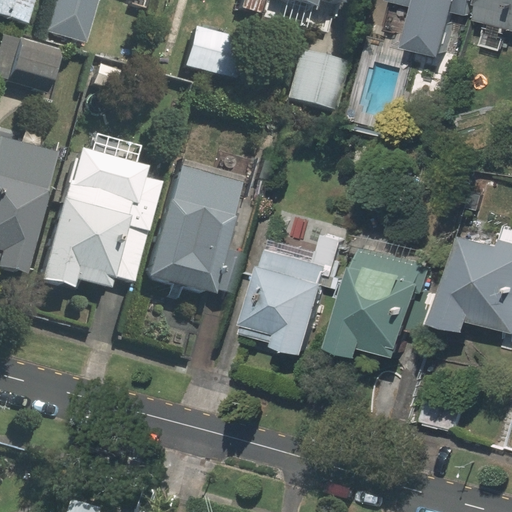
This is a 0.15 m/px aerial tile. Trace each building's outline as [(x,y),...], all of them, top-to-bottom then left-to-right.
[(0,0),(0,19),(20,25),(26,0),(0,0)] [(94,4),(81,0),(49,0),(37,37),(79,51),(94,4)] [(255,0),(234,0),(232,10),(251,15),(255,0)] [(267,0),(268,0),(304,11),(307,0),(267,0)] [(412,0),(473,17),(477,0),(412,0)] [(511,0),(481,0),(481,3),(484,4),(480,20),(511,28),(511,0)] [(236,44),(187,30),(177,70),(225,83),(236,44)] [(121,32),(118,44),(132,48),(135,36),(121,32)] [(0,84),(40,96),(52,54),(0,39),(0,84)] [(341,65),(293,52),(280,99),(327,112),(341,65)] [(119,76),(92,69),(87,87),(114,94),(119,76)] [(31,209),(49,149),(0,134),(0,275),(13,280),(34,210),(31,209)] [(146,175),(148,167),(72,146),(56,203),(53,202),(29,285),(60,294),(63,285),(100,295),(106,275),(128,281),(157,178),(146,175)] [(266,184),(269,170),(254,166),(250,180),(266,184)] [(220,222),(230,187),(171,170),(161,205),(158,205),(137,282),(200,300),(202,291),(226,298),(237,257),(213,251),(221,222),(220,222)] [(464,236),(440,323),(469,331),(472,321),(511,331),(511,225),(507,224),(501,246),(464,236)] [(332,276),(341,241),(324,236),(316,263),(268,250),(263,268),(260,266),(241,333),(275,342),(274,346),(305,355),(324,285),(322,284),(325,274),(332,276)] [(415,294),(423,266),(409,262),(412,250),(367,237),(358,267),(353,267),(330,348),(360,357),(363,347),(397,356),(405,330),(422,335),(432,298),(415,294)] [(427,380),(416,419),(456,431),(467,392),(427,380)] [(86,502),(82,511),(115,511),(116,511),(86,502)]
